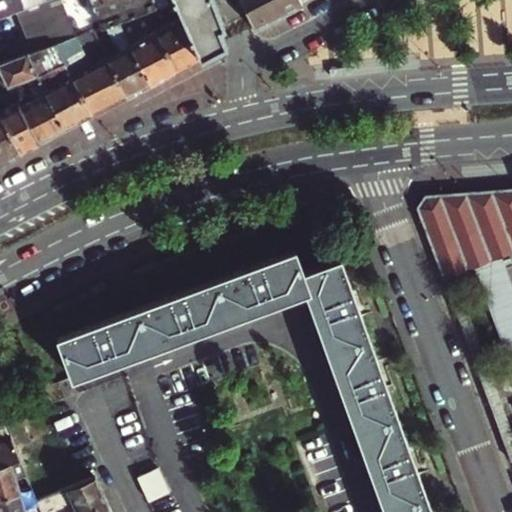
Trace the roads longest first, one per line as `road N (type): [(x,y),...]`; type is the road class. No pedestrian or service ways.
road 1 (primary): [(0,273),(179,189),(367,147)]
road 2 (residential): [(498,511),(367,147)]
road 3 (primary): [(511,88),(344,102),(245,122)]
road 4 (primary): [(245,122),(119,164),(0,219)]
road 5 (residential): [(245,122),(248,68),(374,0)]
road 6 (primary): [(367,147),(511,134)]
